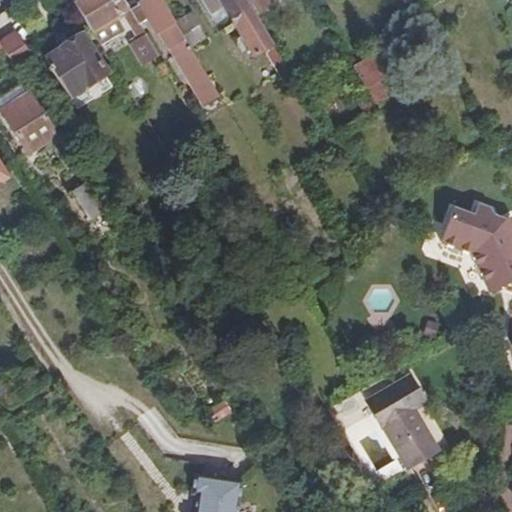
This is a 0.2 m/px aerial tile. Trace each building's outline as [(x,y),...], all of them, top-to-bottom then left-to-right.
[(73,0),(99,42),(121,28),(113,16),(121,11),(137,37),(130,42),(141,61),(156,52),(145,33),(129,6),(125,0),(73,0)] [(173,20),(160,0),(139,0),(129,6),(145,33),(156,52),(160,58),(166,54),(178,75),(181,74),(191,92),(193,90),(202,105),(217,95),(189,47),(173,20)] [(248,5),(244,0),(200,0),(208,12),(211,11),(221,5),(226,14),(228,17),(248,5)] [(272,5),(269,0),(251,0),(259,13),(272,5)] [(217,21),(226,14),(221,5),(211,11),(217,21)] [(292,80),(248,5),(228,17),(251,55),(262,49),(283,84),(292,80)] [(173,20),(189,47),(207,36),(192,9),(173,20)] [(67,94),(101,71),(104,68),(80,33),(43,58),(67,94)] [(13,34),(0,41),(0,43),(2,47),(17,70),(30,60),(13,34)] [(346,60),(350,67),(365,58),(362,52),(346,60)] [(365,58),(350,67),(365,93),(373,106),(384,100),(375,84),(384,78),(370,55),(365,58)] [(168,71),(162,61),(155,65),(161,76),(168,71)] [(109,83),(101,71),(67,94),(75,106),(109,83)] [(31,93),(26,85),(0,101),(0,109),(2,113),(31,93)] [(28,154),(58,135),(31,93),(2,113),(28,154)] [(362,112),(373,106),(365,93),(354,99),(362,112)] [(119,230),(90,184),(75,193),(104,239),(119,230)] [(447,231),(453,214),(425,206),(421,221),(428,224),(447,231)] [(511,220),(511,218),(498,224),(492,212),(477,208),(473,220),(453,214),(447,231),(443,247),(472,256),(488,289),(511,276),(511,220)] [(297,288),(321,272),(313,257),(288,273),(297,288)] [(511,276),(488,289),(492,295),(497,292),(511,296),(511,276)] [(404,468),(437,449),(436,447),(413,408),(423,401),(425,400),(425,398),(411,374),(364,401),(404,468)] [(413,408),(436,447),(446,441),(423,401),(413,408)] [(244,511),(250,485),(204,475),(200,494),(205,495),(200,511),(244,511)]
